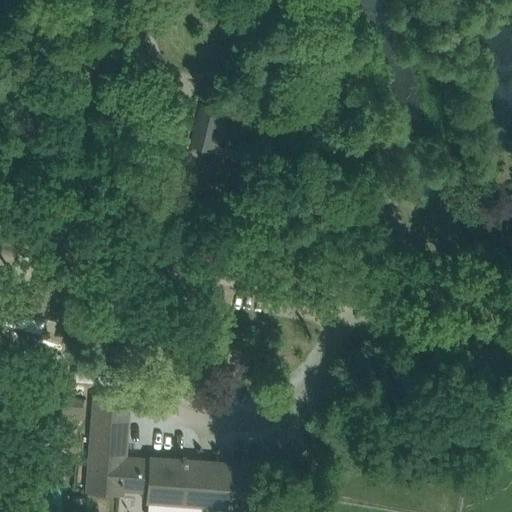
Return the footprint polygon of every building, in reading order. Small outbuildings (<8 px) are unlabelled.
[(227,108),(201,103),(192,144),(218,149),(227,108)] [(0,322),(42,334),(46,317),(58,321),(64,295),(62,294),(65,283),(40,276),(35,296),(0,286),(0,322)] [(56,408),(58,388),(46,387),(44,407),(56,408)] [(84,398),(61,396),(60,411),(83,413),(84,398)] [(88,489),(121,492),(121,487),(135,488),(137,460),(123,459),(128,401),(95,399),(88,489)] [(151,462),(137,460),(135,488),(149,489),(147,511),(226,511),(227,504),(254,506),(257,466),(236,464),(237,451),(227,450),(227,449),(188,446),(186,461),(153,458),(153,456),(152,456),(151,462)] [(121,511),(137,511),(138,501),(122,502),(121,511)]
